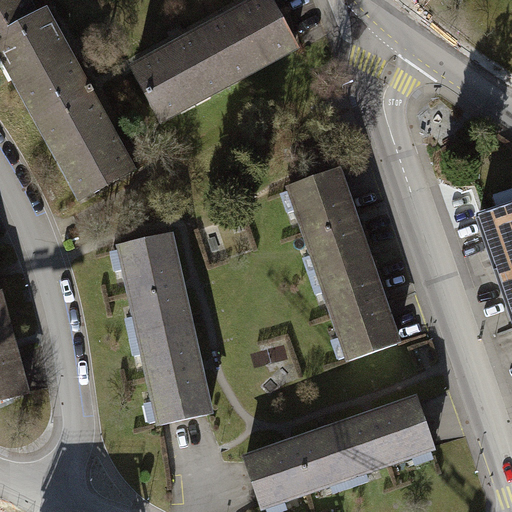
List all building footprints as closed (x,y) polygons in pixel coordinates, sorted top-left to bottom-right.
[(0,0),(0,43),(36,23),(23,0),(0,0)] [(201,38),(229,90),(297,54),(269,2),(201,38)] [(0,64),(36,128),(91,99),(46,18),(36,23),(0,43),(0,64)] [(161,127),(229,90),(201,38),(133,74),(161,127)] [(91,99),(36,128),(81,208),(135,178),(91,99)] [(317,277),(370,259),(341,172),(287,190),(317,277)] [(511,215),(483,225),(511,310),(511,215)] [(115,248),(134,337),(189,326),(170,236),(115,248)] [(370,259),(317,277),(346,362),(399,345),(370,259)] [(0,409),(30,402),(3,300),(0,300),(0,409)] [(189,326),(134,337),(153,429),(209,417),(189,326)] [(420,400),(331,431),(350,481),(437,451),(420,400)] [(262,511),(350,481),(331,431),(244,460),(262,511)]
